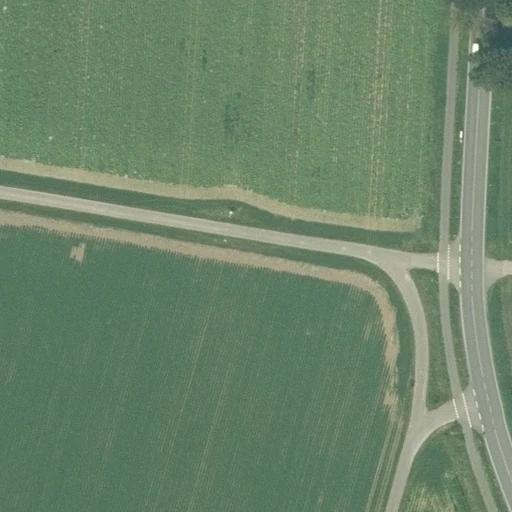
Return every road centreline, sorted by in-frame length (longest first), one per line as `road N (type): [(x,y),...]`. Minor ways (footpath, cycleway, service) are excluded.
road 1 (unclassified): [(471,264),(0,191)]
road 2 (secondary): [(483,0),(471,264)]
road 3 (secondary): [(471,264),(487,396),(511,478)]
road 4 (track): [(413,436),(423,336),(390,255)]
road 5 (track): [(487,396),(426,420),(413,436),(390,511)]
